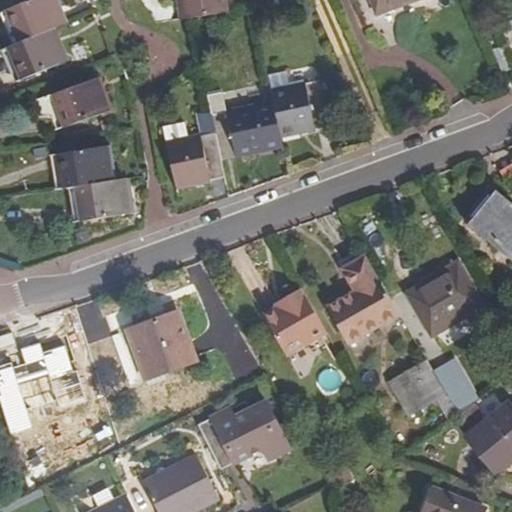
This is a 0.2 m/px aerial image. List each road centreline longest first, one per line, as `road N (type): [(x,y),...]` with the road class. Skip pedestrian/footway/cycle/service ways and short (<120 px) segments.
road 1 (residential): [(0,300),(94,281),(511,123)]
road 2 (unknown): [(395,170),(320,0)]
